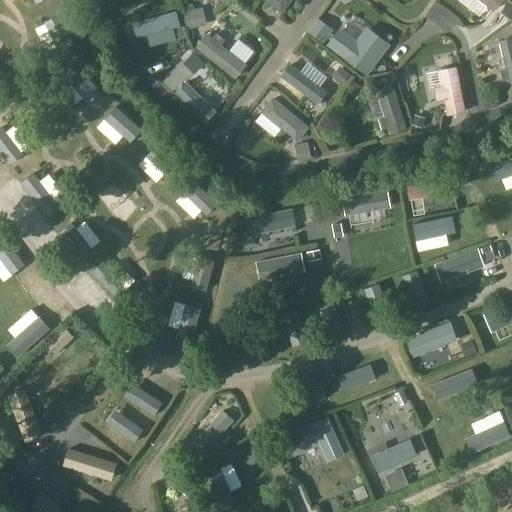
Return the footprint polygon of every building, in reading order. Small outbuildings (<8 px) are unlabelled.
[(265,0),(281,13),(291,0),(265,0)] [(479,0),(493,11),(501,0),(479,0)] [(174,13),(130,26),(134,41),(178,29),(174,13)] [(60,17),(45,24),(60,55),(75,48),(60,17)] [(310,31),(323,41),(330,31),(317,21),(310,31)] [(339,31),(330,44),(366,72),(385,46),(376,39),(376,36),(369,31),(365,32),(360,39),(360,41),(357,45),(339,31)] [(220,44),(224,40),(216,33),(212,38),(207,34),(196,48),(235,78),(246,64),(220,44)] [(510,83),(511,82),(511,38),(499,42),(506,69),(501,71),(503,80),(509,79),(510,83)] [(316,85),(325,67),(300,54),(291,72),(316,85)] [(440,71),(448,117),(463,115),(455,68),(440,71)] [(80,70),(67,81),(90,107),(102,96),(80,70)] [(198,132),(209,121),(187,98),(195,90),(178,73),(159,92),(198,132)] [(391,134),(406,129),(392,86),(378,91),(386,117),(379,119),(382,129),(389,127),(391,134)] [(297,141),(308,128),(272,98),(261,112),(282,129),(277,134),(287,142),(292,137),(297,141)] [(117,110),(105,121),(131,145),(142,133),(117,110)] [(259,128),(253,139),(264,146),(270,135),(259,128)] [(2,129),(0,131),(0,153),(10,167),(23,157),(2,129)] [(158,148),(147,159),(170,181),(181,170),(158,148)] [(511,159),(485,171),(491,186),(511,177),(511,159)] [(33,168),(20,179),(47,212),(60,202),(33,168)] [(193,184),(182,195),(205,218),(216,207),(193,184)] [(252,217),(255,234),(295,226),(292,209),(252,217)] [(71,219),(59,229),(79,254),(91,243),(71,219)] [(451,220),(411,228),(415,244),(454,235),(451,220)] [(0,228),(0,254),(12,270),(24,261),(0,228)] [(437,264),(444,282),(485,268),(479,249),(437,264)] [(257,262),(261,280),(305,271),(301,253),(257,262)] [(103,257),(92,268),(120,299),(131,289),(103,257)] [(197,260),(189,290),(204,294),(212,263),(197,260)] [(415,272),(400,277),(414,312),(428,307),(415,272)] [(377,285),(363,290),(376,325),(390,320),(377,285)] [(331,302),(316,307),(327,340),(341,335),(331,302)] [(511,303),(487,314),(493,331),(511,323),(511,303)] [(183,308),(174,338),(190,342),(198,312),(183,308)] [(295,311),(280,316),(291,350),(306,345),(295,311)] [(39,313),(7,341),(19,353),(50,325),(39,313)] [(450,322),(407,340),(414,357),(456,340),(450,322)] [(262,324),(247,327),(252,361),(268,359),(262,324)] [(227,328),(211,329),(213,365),(229,364),(227,328)] [(369,366),(336,380),(342,394),(375,381),(369,366)] [(471,372),(431,388),(438,404),(477,388),(471,372)] [(133,380),(124,393),(155,413),(163,400),(133,380)] [(318,386),(285,399),(291,413),(324,401),(318,386)] [(25,388),(9,394),(26,441),(42,435),(25,388)] [(115,406),(105,418),(135,440),(144,427),(115,406)] [(319,441),(329,462),(345,454),(328,417),(301,430),(308,446),(319,441)] [(503,424),(464,442),(471,457),(510,439),(503,424)] [(373,457),(381,472),(418,456),(411,440),(389,449),(386,444),(377,448),(380,454),(373,457)] [(69,448),(64,464),(111,479),(116,463),(69,448)] [(221,465),(206,472),(221,503),(236,496),(221,465)] [(64,511),(44,490),(31,502),(41,511),(64,511)] [(202,511),(199,503),(182,510),(183,511),(202,511)]
